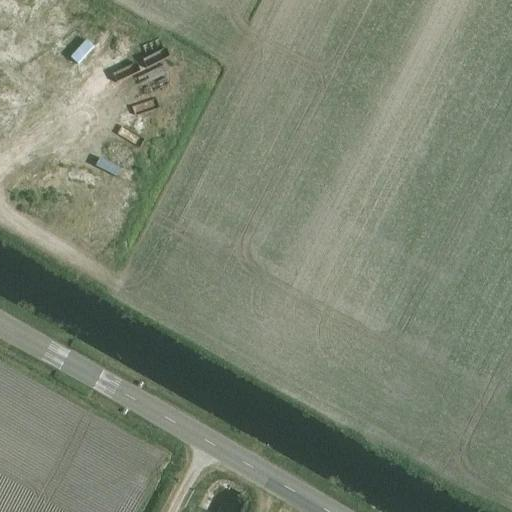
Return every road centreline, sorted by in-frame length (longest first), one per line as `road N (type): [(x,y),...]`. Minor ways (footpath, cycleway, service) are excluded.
road 1 (secondary): [(329,511),(0,325)]
road 2 (track): [(0,214),(107,276)]
